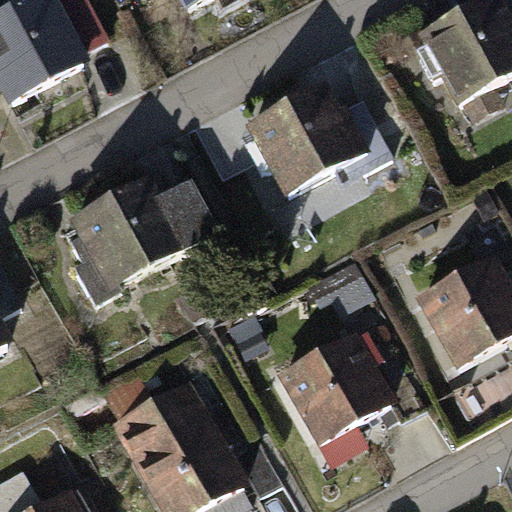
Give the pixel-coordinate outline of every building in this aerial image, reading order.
[(174,0),(192,35),(263,0),(174,0)] [(67,2),(0,34),(0,51),(6,62),(29,113),(104,75),(67,2)] [(511,12),(438,51),(450,75),(475,123),(511,104),(511,12)] [(352,94),(265,139),(278,167),(302,211),(389,167),(352,94)] [(194,180),(107,224),(118,244),(144,297),(231,252),(194,180)] [(511,271),(438,310),(475,383),(511,363),(511,271)] [(0,283),(0,375),(46,351),(8,279),(0,283)] [(390,340),(303,384),(341,457),(428,413),(400,361),(390,340)] [(189,511),(247,511),(277,496),(259,464),(216,382),(141,423),(189,511)] [(105,511),(95,490),(50,511),(105,511)]
